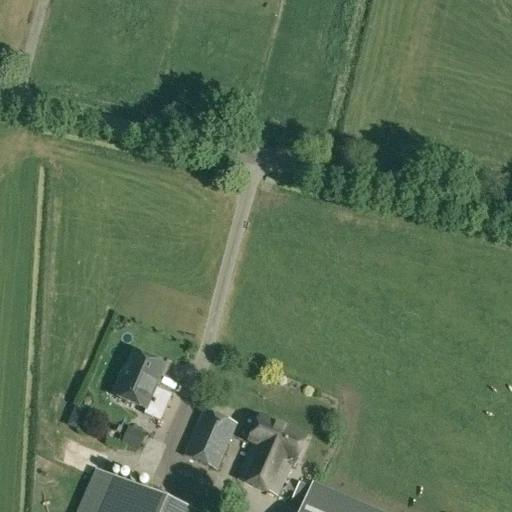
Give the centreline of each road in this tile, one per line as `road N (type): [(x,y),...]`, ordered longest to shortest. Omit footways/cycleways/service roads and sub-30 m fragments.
road 1 (unclassified): [(511,221),(0,101)]
road 2 (unknown): [(255,161),(165,445),(173,473),(249,511)]
